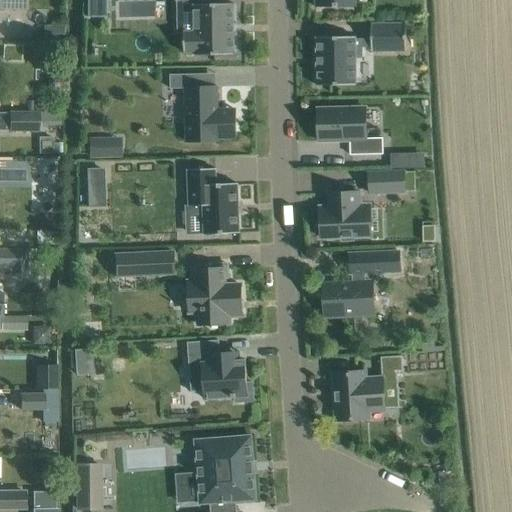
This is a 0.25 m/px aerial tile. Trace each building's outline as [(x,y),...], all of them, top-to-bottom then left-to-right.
[(0,0),(0,8),(25,9),(25,0),(0,0)] [(175,0),(175,1),(183,1),(183,11),(193,11),(194,31),(184,32),(184,53),(194,53),(194,55),(234,55),(233,4),(213,4),(213,0),(215,0),(175,0)] [(355,37),(316,37),(316,39),(317,39),(317,84),(316,84),(316,86),(356,85),(356,84),(355,84),(355,57),(361,57),(361,48),(371,47),(371,52),(372,52),(372,51),(404,51),(405,51),(406,51),(406,24),(404,24),(404,25),(372,25),(372,24),(371,24),(371,39),(355,39),(355,37)] [(217,110),(216,87),(194,88),(194,75),(169,75),(170,89),(185,89),(186,142),(217,141),(217,139),(235,138),(235,110),(217,110)] [(350,141),(351,155),(383,154),(382,138),(366,139),(365,108),(318,109),(318,141),(350,141)] [(39,111),(9,111),(9,132),(39,132),(39,111)] [(120,140),(89,141),(89,160),(120,160),(120,140)] [(428,166),(428,153),(396,151),(396,164),(428,166)] [(34,159),(33,186),(54,186),(55,159),(34,159)] [(211,234),(239,233),(237,197),(224,197),(223,169),(188,170),(189,220),(211,219),(211,234)] [(105,185),(104,170),(87,170),(87,185),(105,185)] [(405,192),(404,172),(368,174),(369,193),(405,192)] [(353,241),(353,237),(371,236),(370,206),(359,206),(359,192),(329,193),(330,208),(320,208),(320,222),(316,223),(316,235),(321,235),(321,238),(341,237),(341,241),(353,241)] [(36,245),(56,245),(57,232),(36,232),(36,245)] [(352,283),(323,285),(324,317),(374,315),(372,282),(365,282),(364,273),(400,271),(399,251),(349,253),(350,273),(352,273),(352,283)] [(128,276),(167,274),(166,252),(126,254),(128,276)] [(199,325),(230,323),(230,315),(243,314),(242,300),(244,300),(243,299),(242,299),(241,284),(225,285),(225,278),(229,278),(228,263),(213,264),(213,268),(193,269),(194,281),(189,281),(190,312),(199,312),(199,325)] [(27,330),(27,316),(1,316),(1,330),(27,330)] [(189,367),(201,366),(204,399),(234,397),(234,403),(253,401),(252,383),(246,383),(245,360),(239,361),(239,355),(219,357),(218,341),(187,343),(189,367)] [(92,375),(90,350),(74,351),(76,375),(92,375)] [(382,372),(402,371),(401,357),(381,358),(382,372)] [(56,389),(56,365),(36,366),(36,389),(43,389),(56,389)] [(383,377),(366,378),(365,371),(332,373),(335,421),(368,419),(368,412),(385,410),(383,377)] [(43,393),(20,393),(21,410),(43,410),(43,422),(57,422),(56,389),(43,389),(43,393)] [(197,473),(176,475),(178,504),(200,503),(200,504),(211,503),(211,511),(241,511),(242,511),(241,511),(235,511),(235,501),(256,500),(251,436),(195,440),(197,473)] [(99,466),(77,466),(77,510),(99,510),(99,466)] [(24,492),(0,492),(0,508),(25,508),(24,492)]
